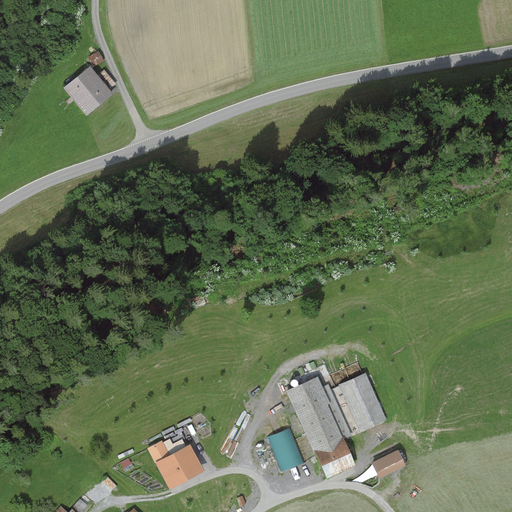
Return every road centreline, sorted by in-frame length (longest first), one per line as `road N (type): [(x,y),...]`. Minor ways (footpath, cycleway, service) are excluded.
road 1 (unclassified): [(0,207),(257,102),(511,50)]
road 2 (track): [(377,453),(408,432),(430,357),(467,330),(511,313)]
road 3 (track): [(95,0),(101,41),(148,145)]
road 4 (track): [(390,511),(346,485),(256,511)]
